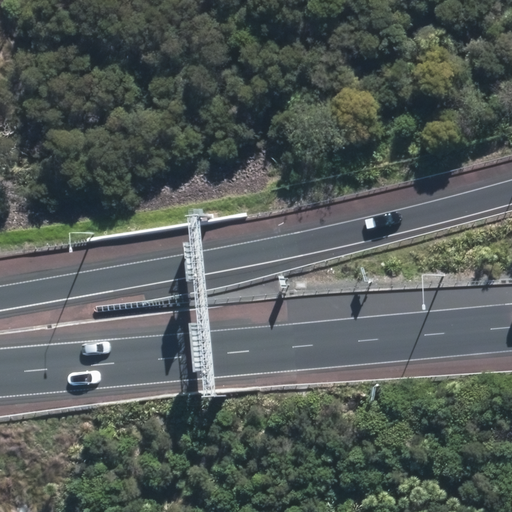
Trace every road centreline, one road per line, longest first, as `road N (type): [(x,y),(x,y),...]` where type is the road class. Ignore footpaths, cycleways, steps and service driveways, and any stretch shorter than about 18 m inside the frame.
road 1 (motorway): [(0,299),(252,255),(511,191)]
road 2 (motorway): [(0,369),(511,323)]
